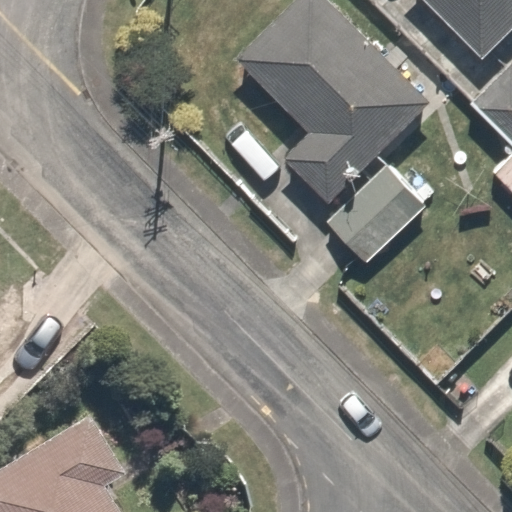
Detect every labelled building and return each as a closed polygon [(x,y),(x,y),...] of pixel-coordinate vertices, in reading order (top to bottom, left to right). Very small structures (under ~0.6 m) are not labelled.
[(287,143),(274,156),(316,197),(421,90),(329,0),(274,0),(209,67),(287,143)] [(511,4),(511,0),(416,0),(467,50),(511,4)] [(511,41),(469,85),(511,127),(511,41)] [(511,140),(487,167),(511,191),(511,140)] [(379,155),(318,217),(363,262),(424,199),(379,155)] [(113,511),(89,472),(112,457),(84,413),(0,465),(0,511),(113,511)]
